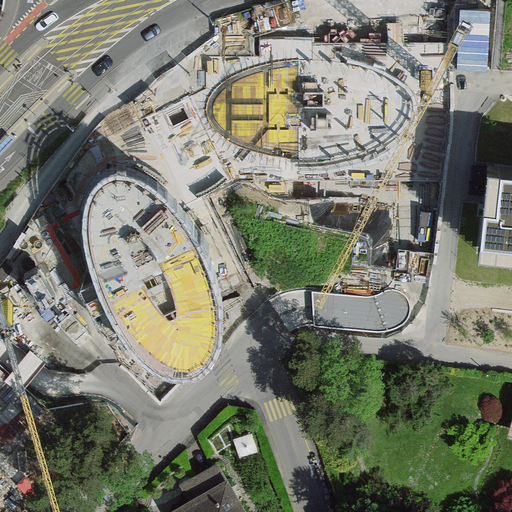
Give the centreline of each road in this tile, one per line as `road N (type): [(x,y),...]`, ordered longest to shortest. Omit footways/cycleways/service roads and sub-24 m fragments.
road 1 (residential): [(313,511),(256,340),(84,511)]
road 2 (residential): [(431,355),(466,103),(491,83),(511,85)]
road 3 (secondary): [(0,169),(141,31),(196,0)]
